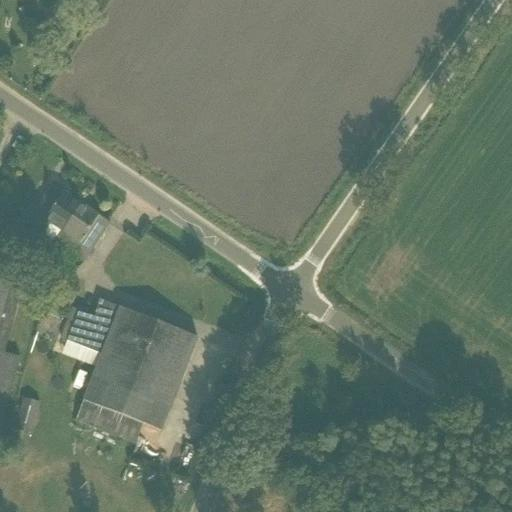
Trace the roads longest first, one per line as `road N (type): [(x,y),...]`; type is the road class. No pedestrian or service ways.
road 1 (unclassified): [(288,292),(499,0)]
road 2 (unclassified): [(288,292),(0,98)]
road 3 (unclassified): [(511,438),(288,292)]
road 4 (unclassified): [(202,511),(288,292)]
